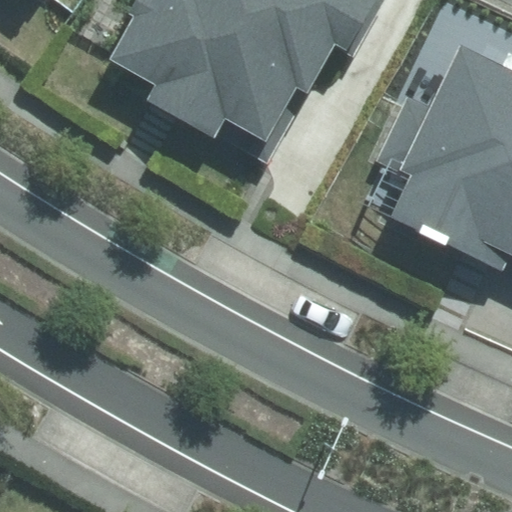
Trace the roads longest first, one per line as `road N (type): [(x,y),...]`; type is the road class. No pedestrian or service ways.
road 1 (tertiary): [(0,199),(258,359),(511,473)]
road 2 (tertiary): [(348,511),(0,327)]
